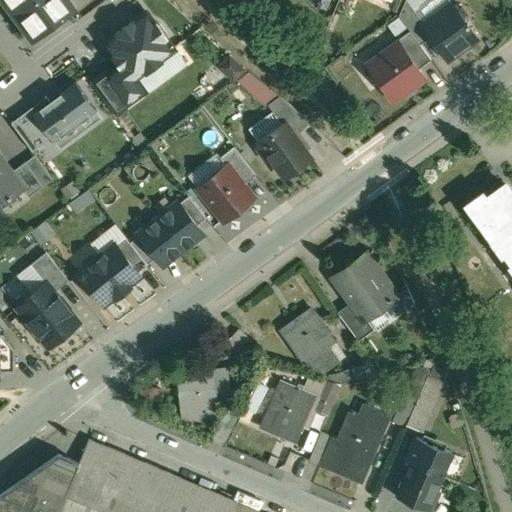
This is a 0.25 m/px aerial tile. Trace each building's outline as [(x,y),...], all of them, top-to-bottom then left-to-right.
[(2,0),(32,40),(77,7),(72,0),(2,0)] [(425,23),(408,0),(406,0),(400,14),(411,30),(421,43),(432,35),(424,24),(425,23)] [(425,23),(424,24),(432,35),(449,58),(478,37),(469,25),(470,24),(469,22),(468,23),(466,20),(467,14),(461,7),(456,6),(453,3),(425,23)] [(148,13),(108,43),(116,54),(114,55),(115,61),(118,66),(122,68),(110,76),(108,72),(97,80),(118,109),(130,100),(129,99),(128,99),(120,88),(133,78),(134,79),(135,78),(146,70),(147,72),(152,71),(161,64),(164,59),(162,57),(174,49),(168,40),(169,38),(168,33),(161,23),(156,21),(154,22),(148,13)] [(421,43),(411,30),(398,40),(400,43),(401,42),(420,68),(432,58),(421,43)] [(400,43),(370,64),(394,98),(425,75),(420,68),(401,42),(400,43)] [(236,78),(246,66),(231,54),(221,66),(236,78)] [(247,67),(237,79),(266,101),(276,89),(247,67)] [(103,111),(80,85),(69,94),(58,82),(35,101),(43,110),(35,116),(49,134),(60,146),(103,111)] [(309,119),(291,103),(281,95),(269,103),(284,123),(287,121),(294,130),(309,119)] [(36,144),(49,134),(35,116),(28,106),(15,116),(36,144)] [(284,123),(260,140),(260,141),(258,147),(267,159),(273,159),(285,176),(313,156),(294,130),(287,121),(284,123)] [(258,173),(236,145),(222,156),(228,164),(229,163),(245,183),(258,173)] [(0,153),(0,205),(24,188),(25,187),(13,171),(0,153)] [(54,178),(37,154),(27,161),(45,185),(54,178)] [(27,161),(13,171),(25,187),(24,188),(30,196),(45,185),(27,161)] [(228,164),(199,187),(225,220),(255,196),(245,183),(229,163),(228,164)] [(482,193),(467,204),(493,239),(489,242),(501,258),(504,256),(509,263),(507,265),(511,271),(511,191),(506,183),(486,197),(482,193)] [(207,217),(190,195),(181,202),(198,224),(207,217)] [(179,201),(159,217),(184,248),(204,232),(198,224),(181,202),(179,201)] [(184,248),(159,217),(139,233),(158,256),(164,264),(184,248)] [(43,220),(32,229),(41,241),(53,232),(43,220)] [(158,256),(140,234),(131,242),(149,263),(158,256)] [(131,242),(127,236),(117,243),(139,271),(149,263),(131,242)] [(117,243),(102,255),(101,253),(92,256),(86,261),(82,269),(83,271),(81,273),(104,303),(115,294),(118,297),(132,286),(129,283),(141,273),(139,271),(117,243)] [(70,279),(48,251),(33,263),(48,282),(49,281),(56,290),(70,279)] [(397,297),(364,253),(334,275),(352,300),(354,300),(368,318),(397,297)] [(56,290),(49,281),(48,282),(17,306),(29,321),(28,322),(36,333),(38,331),(50,346),(53,344),(54,345),(68,334),(67,333),(81,321),(56,290)] [(368,318),(354,300),(352,300),(339,311),(360,339),(375,327),(368,318)] [(312,307),(282,328),(306,361),(310,358),(321,373),(338,360),(327,346),(335,340),(312,307)] [(255,340),(240,327),(232,335),(247,349),(255,340)] [(14,346),(0,332),(0,371),(15,372),(14,346)] [(247,349),(232,335),(224,344),(239,358),(247,349)] [(215,368),(178,372),(184,419),(206,416),(205,406),(219,404),(219,402),(227,401),(225,385),(217,386),(215,368)] [(319,382),(294,374),(291,383),(315,393),(319,382)] [(428,375),(407,424),(424,431),(444,383),(428,375)] [(291,383),(282,379),(262,426),(296,440),(315,393),(291,383)] [(342,383),(327,379),(315,408),(328,414),(342,383)] [(410,379),(397,409),(398,409),(410,414),(423,384),(410,379)] [(390,413),(366,403),(362,413),(386,424),(390,413)] [(362,413),(352,409),(340,438),(334,436),(322,463),(362,480),(386,424),(362,413)] [(410,414),(398,409),(394,420),(405,424),(410,414)] [(323,431),(311,458),(322,463),(334,436),(323,431)] [(453,451),(417,435),(407,459),(413,461),(413,460),(443,473),(453,451)] [(237,501),(91,439),(90,438),(89,439),(90,440),(81,461),(80,461),(80,462),(59,511),(232,511),(237,502),(238,501),(237,500),(237,501)] [(300,449),(292,469),(304,474),(312,455),(300,449)] [(60,453),(0,495),(0,511),(59,511),(80,462),(60,453)] [(443,473),(413,460),(413,461),(398,496),(428,509),(429,509),(430,509),(431,508),(429,508),(437,489),(438,490),(439,489),(437,488),(443,473)]
